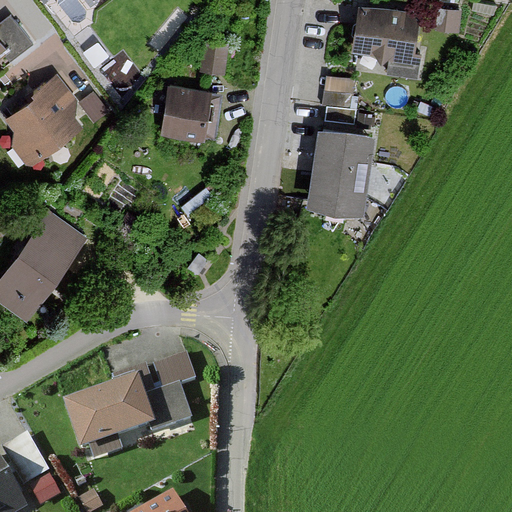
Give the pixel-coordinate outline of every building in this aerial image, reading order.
[(426,19),(353,5),(341,66),(415,82),(426,19)] [(0,69),(30,47),(6,16),(0,20),(0,69)] [(53,78),(2,119),(12,130),(12,150),(25,166),(77,128),(70,118),(72,101),(53,78)] [(213,95),(160,87),(153,132),(206,140),(213,95)] [(94,118),(108,109),(95,88),(81,97),(94,118)] [(371,132),(314,126),(302,209),(360,215),(371,132)] [(44,215),(0,276),(0,302),(24,318),(83,239),(44,215)] [(134,374),(56,403),(74,450),(141,425),(147,441),(189,426),(175,390),(191,384),(182,360),(156,369),(164,389),(143,397),(134,374)] [(0,468),(0,511),(9,511),(22,505),(0,468)] [(186,511),(177,493),(138,511),(186,511)]
